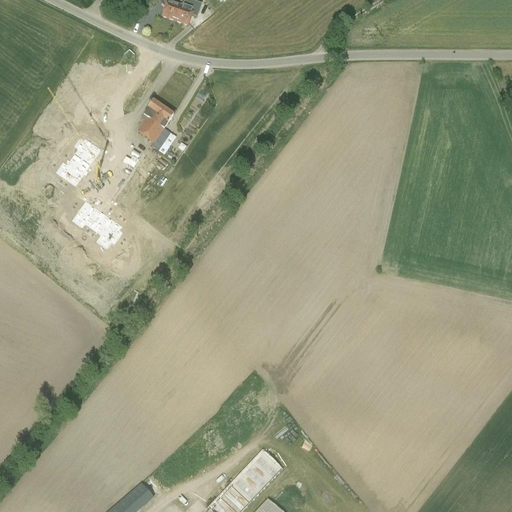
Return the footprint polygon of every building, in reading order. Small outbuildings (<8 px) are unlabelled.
[(167,1),(161,17),(173,22),(179,5),(167,1)] [(188,27),(194,11),(179,5),(173,22),(188,27)] [(143,121),(136,132),(154,144),(151,148),(156,151),(162,156),(175,138),(163,130),(173,116),(152,102),(140,119),(143,121)] [(72,158),(88,169),(101,151),(85,139),(72,158)] [(88,169),(72,158),(59,176),(75,188),(88,169)] [(139,211),(165,173),(144,158),(118,196),(139,211)] [(92,231),(104,215),(85,202),(74,218),(92,231)] [(104,215),(92,231),(111,244),(122,227),(104,215)] [(243,511),(283,471),(262,451),(207,509),(209,511),(208,511),(243,511)] [(140,485),(123,500),(132,511),(139,511),(154,500),(140,485)] [(284,511),(268,497),(254,511),(284,511)] [(132,511),(123,500),(109,511),(132,511)]
